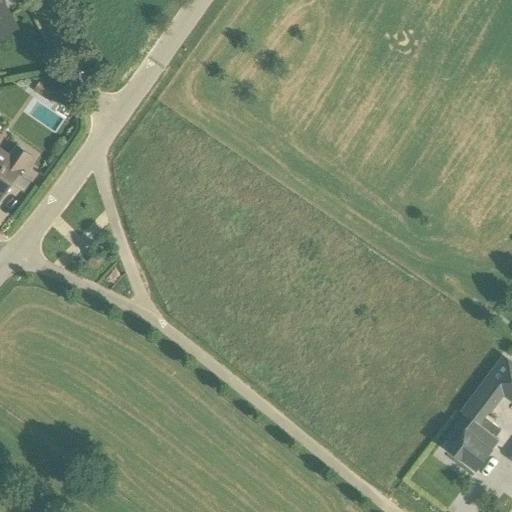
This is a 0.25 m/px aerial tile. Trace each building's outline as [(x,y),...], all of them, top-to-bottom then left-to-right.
[(0,0),(0,38),(15,30),(1,6),(4,5),(0,0)] [(44,76),(34,90),(56,104),(65,90),(44,76)] [(0,149),(0,201),(31,157),(17,146),(9,157),(0,149)] [(105,256),(98,249),(92,256),(89,260),(96,266),(105,256)] [(472,421),(448,450),(476,471),(499,440),(495,437),(502,429),(488,418),(505,395),(511,399),(511,364),(503,358),(462,412),(472,421)]
